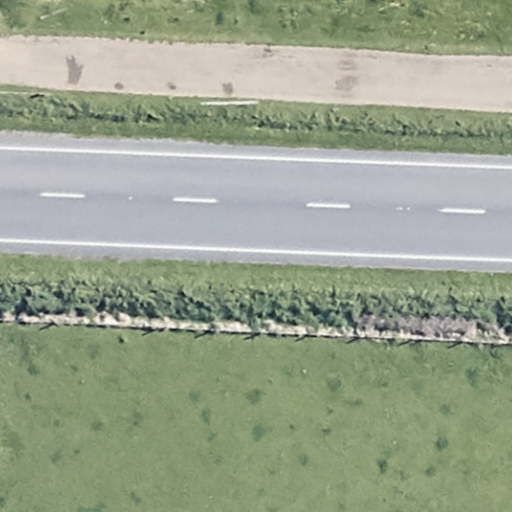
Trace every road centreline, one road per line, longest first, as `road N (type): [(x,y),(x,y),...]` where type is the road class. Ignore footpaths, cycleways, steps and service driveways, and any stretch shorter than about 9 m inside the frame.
road 1 (track): [(0,47),(511,78)]
road 2 (trunk): [(0,196),(511,217)]
